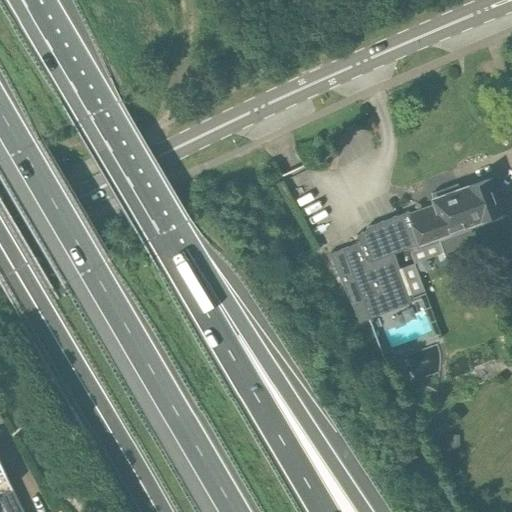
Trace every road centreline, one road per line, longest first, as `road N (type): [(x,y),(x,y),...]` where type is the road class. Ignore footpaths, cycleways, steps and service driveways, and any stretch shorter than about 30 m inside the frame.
road 1 (tertiary): [(0,236),(184,144),(511,0)]
road 2 (motorway): [(0,112),(234,511)]
road 3 (motorway): [(364,511),(171,254)]
road 4 (motorway): [(0,237),(161,511)]
road 5 (motorway): [(321,511),(171,254)]
road 6 (motorway): [(171,254),(21,0)]
road 7 (track): [(0,397),(73,511)]
